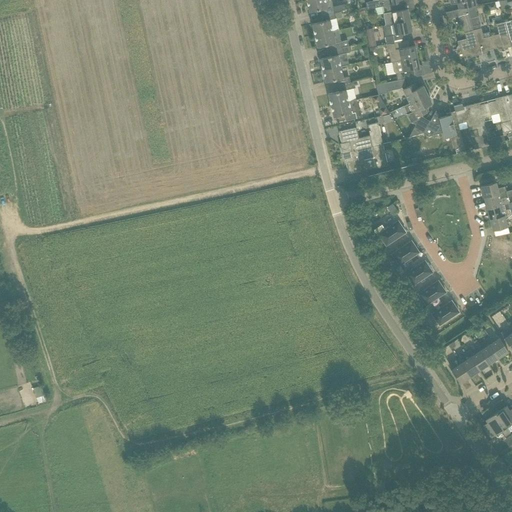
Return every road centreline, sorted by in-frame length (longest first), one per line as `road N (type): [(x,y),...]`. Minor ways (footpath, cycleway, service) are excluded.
road 1 (track): [(60,406),(97,395),(133,446),(421,369)]
road 2 (track): [(36,416),(60,406),(10,246),(14,186),(0,116)]
road 3 (track): [(12,233),(324,170)]
road 4 (residential): [(452,415),(348,248),(334,202)]
road 5 (residential): [(460,168),(477,234),(460,275),(445,268),(416,226),(405,183)]
road 6 (residential): [(334,202),(284,0)]
road 7 (residential): [(511,71),(454,79),(441,65),(428,0)]
